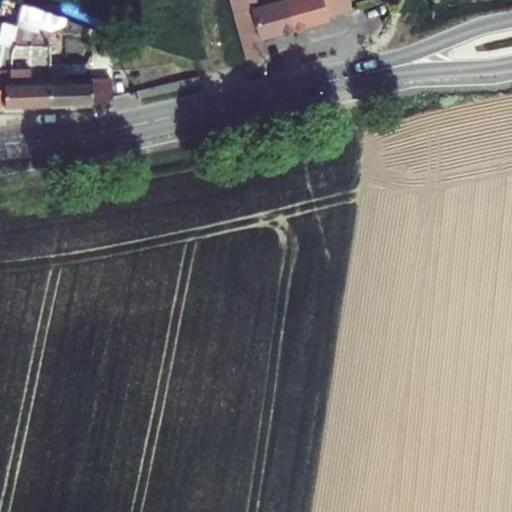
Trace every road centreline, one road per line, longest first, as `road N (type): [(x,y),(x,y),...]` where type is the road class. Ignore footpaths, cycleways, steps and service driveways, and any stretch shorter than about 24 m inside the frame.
road 1 (track): [(353,74),(358,195),(317,511)]
road 2 (primary): [(0,144),(95,133),(353,74)]
road 3 (primary): [(511,18),(353,74)]
road 4 (primary): [(353,74),(511,63)]
